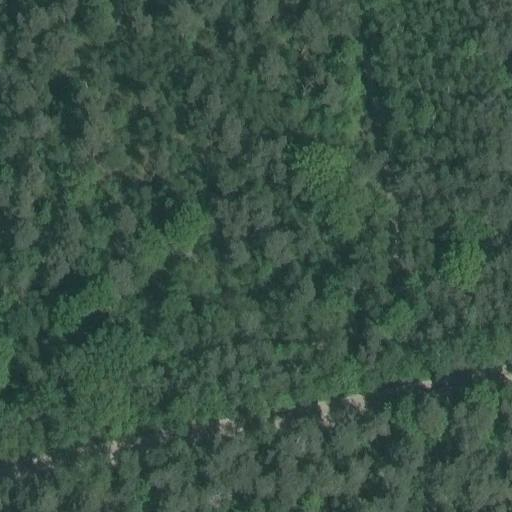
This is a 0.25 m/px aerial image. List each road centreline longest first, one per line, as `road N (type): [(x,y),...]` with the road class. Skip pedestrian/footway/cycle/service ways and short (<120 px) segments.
road 1 (track): [(346,0),(388,173),(393,244),(383,291),(353,327),(314,350),(222,347),(67,389),(0,397)]
road 2 (unknown): [(0,484),(511,383)]
